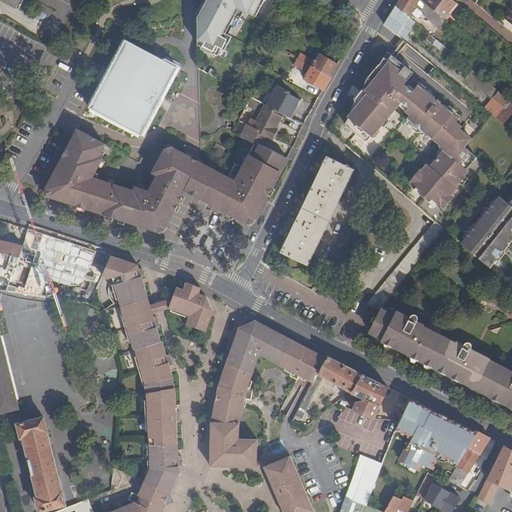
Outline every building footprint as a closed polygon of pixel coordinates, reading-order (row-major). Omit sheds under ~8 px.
[(206,0),(197,17),(198,45),(218,55),(222,48),(225,50),(232,36),(229,35),(242,9),(256,16),(264,0),(206,0)] [(399,0),(396,6),(410,17),(411,15),(417,6),(426,13),(424,15),(440,28),(446,20),(443,18),(425,3),(421,0),(399,0)] [(427,0),(425,3),(443,18),(456,3),(452,0),(427,0)] [(414,21),(410,17),(396,6),(384,25),(404,41),(416,22),(414,21)] [(341,24),(356,33),(360,26),(358,25),(344,17),(341,24)] [(429,36),(429,37),(436,43),(438,41),(430,34),(429,36)] [(436,43),(429,37),(427,40),(434,45),(436,43)] [(177,68),(126,40),(110,70),(102,83),(89,108),(142,135),(177,68)] [(300,54),(298,58),(308,64),(310,60),(300,54)] [(320,54),(312,67),(331,77),(338,64),(320,54)] [(459,183),(465,176),(469,171),(467,169),(477,158),(476,157),(463,146),(471,138),(460,129),(454,124),(459,119),(453,114),(454,113),(444,105),(441,105),(441,102),(438,100),(435,100),(435,97),(425,89),(424,90),(418,85),(413,92),(404,84),(413,73),(392,55),(387,60),(384,57),(345,124),(365,141),(368,140),(377,129),(378,130),(382,125),(381,124),(386,117),(387,118),(398,105),(410,115),(408,118),(409,123),(413,127),(412,128),(419,133),(420,132),(424,136),(429,136),(439,144),(439,147),(443,150),(430,167),(427,164),(421,171),(420,169),(410,181),(422,191),(420,194),(429,202),(431,199),(443,209),(453,197),(451,195),(457,189),(455,187),(459,183)] [(308,64),(298,58),(294,66),(308,74),(305,80),(323,90),(331,77),(312,67),(308,64)] [(208,74),(214,77),(217,72),(211,69),(208,74)] [(475,86),(492,99),(498,91),(473,70),(464,80),(474,88),(475,86)] [(283,114),(292,119),(301,101),(289,94),(290,93),(277,86),(267,105),(283,114)] [(511,102),(498,91),(492,99),(485,108),(492,114),(504,123),(511,113),(511,102)] [(267,105),(265,104),(253,127),(248,124),(241,137),(255,144),(256,142),(261,145),(266,135),(272,139),(277,130),(275,129),(283,114),(267,105)] [(256,142),(255,144),(242,168),(238,165),(234,167),(228,178),(191,158),(167,145),(153,172),(158,175),(153,183),(149,192),(135,187),(134,191),(116,185),(92,178),(98,166),(102,158),(99,156),(105,144),(78,130),(46,189),(49,196),(128,222),(162,232),(185,189),(191,193),(252,225),(269,192),(287,158),(261,145),(256,142)] [(281,252),(308,266),(354,170),(327,157),(281,252)] [(468,178),(465,176),(459,183),(462,185),(468,178)] [(511,203),(511,206),(499,196),(495,201),(493,200),(489,206),(496,212),(494,215),(486,208),(482,214),(484,216),(476,225),(474,223),(470,229),(477,235),(475,238),(468,232),(463,238),(465,239),(461,243),(489,266),(490,268),(497,260),(495,258),(502,249),(503,249),(511,237),(511,203)] [(489,206),(486,208),(494,215),(496,212),(489,206)] [(381,309),(382,308),(392,295),(446,231),(435,222),(366,305),(369,307),(379,311),(381,309)] [(470,229),(468,232),(475,238),(477,235),(470,229)] [(0,252),(21,257),(23,247),(15,245),(0,241),(0,252)] [(33,248),(23,271),(45,280),(55,256),(33,248)] [(161,511),(164,506),(170,493),(179,472),(179,466),(182,466),(182,456),(179,456),(177,417),(180,417),(179,406),(176,407),(175,388),(172,378),(173,377),(170,365),(172,364),(169,354),(167,355),(162,341),(161,341),(157,327),(160,326),(157,316),(154,317),(153,313),(157,312),(155,304),(150,305),(142,279),(145,279),(142,268),(139,269),(138,265),(111,256),(102,277),(109,280),(113,278),(134,349),(135,349),(146,385),(145,385),(147,393),(151,467),(145,481),(139,495),(132,492),(129,499),(135,502),(110,511),(93,511),(88,499),(74,505),(76,510),(76,511),(161,511)] [(173,299),(163,301),(166,309),(169,308),(190,315),(186,324),(206,331),(213,311),(208,295),(201,293),(203,288),(187,282),(184,290),(177,287),(173,299)] [(155,304),(157,312),(162,310),(166,309),(163,301),(160,303),(155,304)] [(92,317),(95,310),(88,306),(85,313),(92,317)] [(381,309),(379,311),(371,328),(379,333),(377,336),(382,339),(381,341),(447,375),(503,404),(509,407),(510,406),(511,406),(511,373),(505,370),(501,371),(488,365),(490,360),(482,356),(483,355),(474,350),(477,346),(470,342),(464,344),(464,345),(457,341),(456,343),(437,332),(435,327),(424,324),(420,323),(423,318),(416,315),(411,316),(410,317),(397,311),(395,315),(382,308),(381,309)] [(211,466),(257,467),(257,461),(258,439),(239,439),(239,425),(245,399),(251,400),(253,389),(248,387),(259,354),(292,372),(290,376),(297,379),(300,376),(304,378),(308,380),(313,382),(325,358),(321,355),(316,353),(256,321),(240,328),(237,334),(235,341),(219,385),(218,393),(216,400),(212,422),(211,466)] [(0,412),(19,408),(0,330),(0,412)] [(328,357),(327,358),(325,358),(313,382),(295,416),(302,418),(321,380),(323,375),(351,391),(353,393),(369,399),(357,402),(354,410),(374,419),(388,387),(363,375),(328,357)] [(477,433),(411,399),(396,428),(412,436),(400,460),(418,469),(421,463),(431,468),(439,453),(459,464),(477,433)] [(66,505),(44,418),(23,423),(18,424),(21,438),(24,437),(39,497),(36,498),(40,510),(40,511),(66,505)] [(490,438),(478,432),(477,433),(459,464),(449,480),(460,486),(490,438)] [(511,448),(504,445),(487,479),(478,498),(489,504),(498,487),(495,486),(496,484),(511,491),(511,485),(511,448)] [(314,511),(291,456),(276,462),(265,467),(284,511),(314,511)] [(363,506),(378,465),(357,457),(343,497),(346,499),(363,506)] [(419,497),(425,500),(446,511),(453,511),(461,498),(433,482),(434,480),(428,477),(418,496),(419,497)] [(395,511),(396,511),(405,511),(411,501),(400,496),(399,500),(390,496),(381,511),(378,511),(363,506),(346,499),(340,511),(395,511)]
